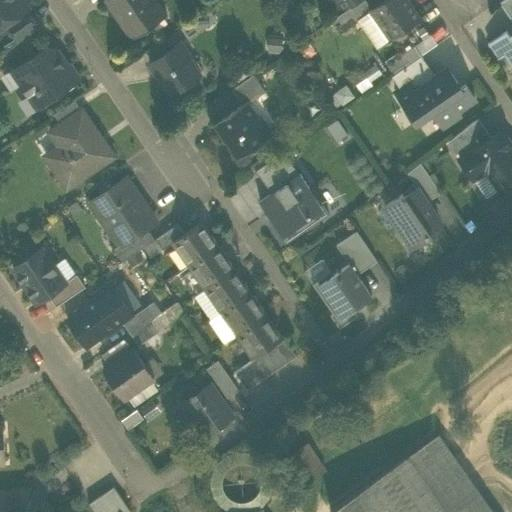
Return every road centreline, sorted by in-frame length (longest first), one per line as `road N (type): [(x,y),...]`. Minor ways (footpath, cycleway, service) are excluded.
road 1 (residential): [(335,366),(148,490),(0,290)]
road 2 (residential): [(56,0),(151,143),(218,193),(335,366)]
road 3 (residential): [(511,211),(335,366)]
road 4 (residential): [(446,0),(452,28),(511,115)]
